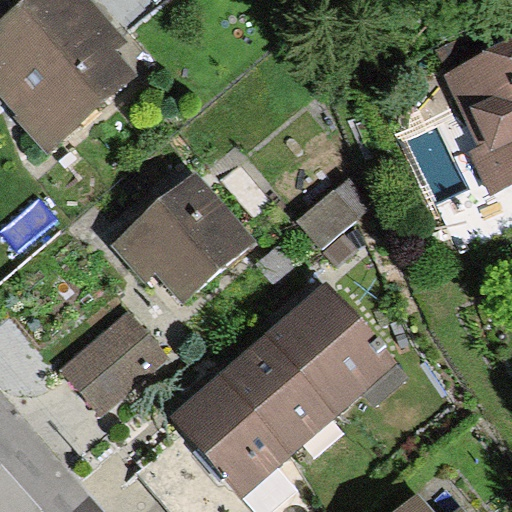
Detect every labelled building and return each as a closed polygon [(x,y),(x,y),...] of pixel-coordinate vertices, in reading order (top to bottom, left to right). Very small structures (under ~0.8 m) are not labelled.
[(62,0),(33,0),(0,29),(0,113),(37,156),(118,86),(94,59),(106,49),(62,0)] [(472,12),(466,0),(418,0),(433,31),(472,12)] [(511,180),(511,49),(446,78),(478,152),(465,158),(481,194),(511,180)] [(250,242),(192,176),(109,248),(141,285),(158,271),(184,300),(250,242)] [(358,213),(337,186),(284,230),(306,256),(358,213)] [(276,336),(337,406),(386,363),(325,293),(276,336)] [(163,357),(129,317),(62,373),(96,414),(163,357)] [(337,406),(276,336),(227,379),(288,449),(337,406)] [(288,449),(227,379),(177,422),(239,492),(288,449)]
